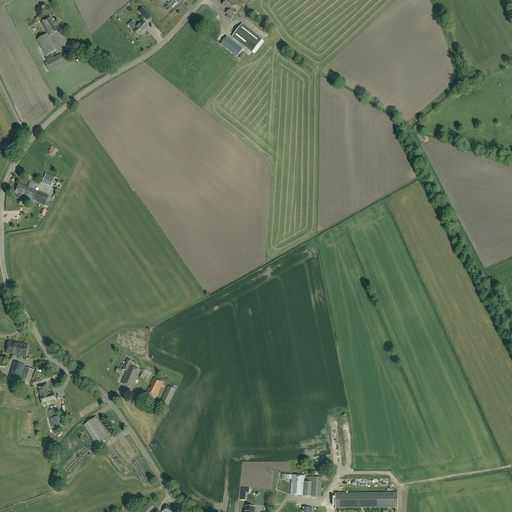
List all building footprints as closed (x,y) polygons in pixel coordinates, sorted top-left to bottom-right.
[(172,8),(178,3),(174,0),(165,0),(169,3),(168,4),(172,8)] [(232,18),(237,12),(233,9),(236,5),(229,0),(225,0),(223,5),(229,10),(226,13),(232,18)] [(147,13),(143,8),(139,11),(143,17),(147,21),(151,17),(147,13)] [(49,36),(58,31),(51,17),(41,23),(49,36)] [(139,37),(146,31),(145,29),(148,26),(143,21),(132,30),(139,37)] [(253,52),(262,39),(242,24),(232,37),(252,53),(253,52)] [(54,58),(51,54),(56,51),(47,34),(37,40),(46,57),(49,61),(45,63),(49,71),(65,62),(61,54),(54,58)] [(237,57),(243,49),(228,37),(221,45),(237,57)] [(19,185),(16,192),(20,194),(19,196),(24,198),(25,196),(33,200),(34,199),(36,194),(37,191),(28,188),(19,185)] [(36,194),(34,199),(37,200),(37,201),(37,202),(45,206),(46,202),(49,196),(37,191),(36,194)] [(20,343),(9,341),(7,353),(17,355),(20,343)] [(20,343),(17,355),(17,356),(25,357),(27,345),(20,343)] [(132,388),(140,370),(129,366),(131,361),(127,359),(123,369),(127,371),(121,383),(132,388)] [(20,382),(25,365),(15,362),(10,379),(20,382)] [(29,385),(33,371),(25,369),(21,382),(29,385)] [(148,382),(152,373),(144,369),(140,378),(148,382)] [(154,401),(164,383),(153,377),(150,384),(152,385),(150,388),(148,387),(144,396),(154,401)] [(50,397),(49,393),(48,393),(46,385),(39,387),(41,395),(40,395),(40,398),(46,396),(47,398),(50,397)] [(166,409),(176,390),(168,386),(159,403),(163,405),(162,406),(166,409)] [(46,396),(40,398),(42,405),(56,402),(54,391),(49,393),(50,397),(47,398),(46,396)] [(137,407),(141,404),(140,400),(136,398),(132,400),(132,405),(137,407)] [(52,410),(48,411),(50,418),(49,419),(51,428),(54,427),(62,425),(63,425),(61,416),(58,416),(57,409),(56,405),(51,407),(52,410)] [(98,446),(110,437),(96,417),(84,426),(98,446)] [(76,446),(83,444),(80,436),(73,438),(76,446)] [(292,475),(287,475),(286,479),(292,480),(290,495),(303,496),(304,476),(292,475)] [(321,497),(322,478),(307,477),(306,482),(305,482),(304,496),(311,497),(321,497)] [(335,509),(398,508),(397,492),(335,493),(335,509)] [(152,511),(156,509),(149,502),(139,511),(152,511)]
